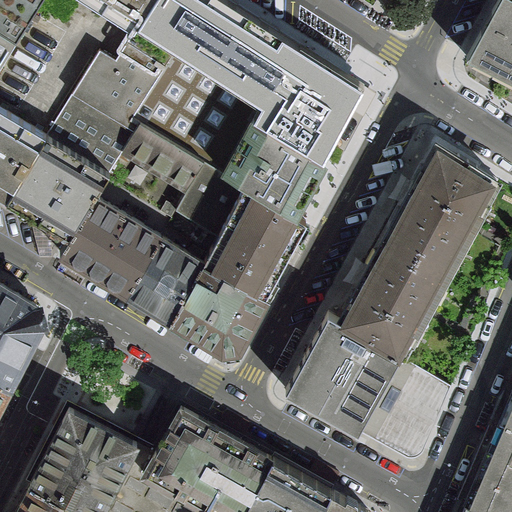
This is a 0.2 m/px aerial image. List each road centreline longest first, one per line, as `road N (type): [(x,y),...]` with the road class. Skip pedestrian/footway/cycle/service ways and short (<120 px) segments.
road 1 (residential): [(239,400),(419,77)]
road 2 (residential): [(239,400),(82,309),(46,268),(0,241)]
road 3 (residential): [(429,506),(239,400)]
road 4 (residential): [(511,319),(429,506)]
road 5 (residential): [(313,0),(399,53),(419,77)]
